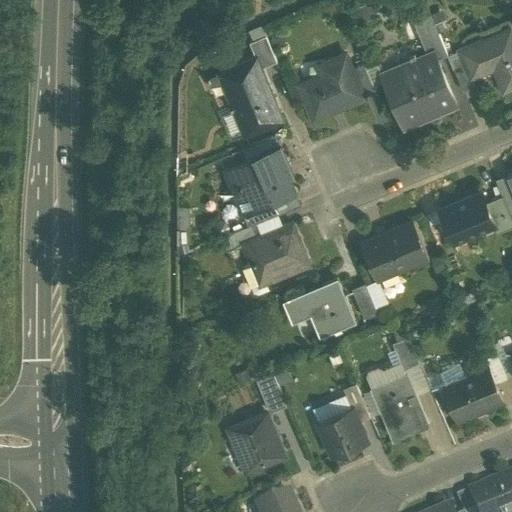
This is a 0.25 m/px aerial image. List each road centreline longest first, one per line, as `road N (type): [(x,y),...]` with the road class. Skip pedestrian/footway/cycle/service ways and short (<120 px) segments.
road 1 (primary): [(56,0),(58,446)]
road 2 (residential): [(511,442),(348,511)]
road 3 (residential): [(511,132),(405,175),(350,167)]
